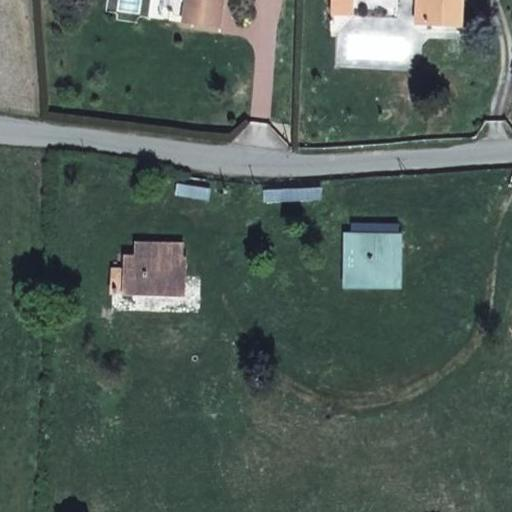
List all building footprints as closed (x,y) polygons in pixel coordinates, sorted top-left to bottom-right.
[(187,0),(184,22),(220,27),(223,0),(187,0)] [(427,23),(428,0),(419,0),(418,22),(427,23)] [(462,0),(428,0),(427,23),(461,24),(462,0)] [(210,189),(178,183),(176,193),(209,198),(210,189)] [(322,187),(264,190),(265,202),(323,198),(322,187)] [(402,224),(352,223),(352,234),(401,235),(402,224)] [(401,235),(352,234),(346,235),(346,283),(382,283),(382,267),(401,267),(401,235)] [(182,258),(183,244),(137,243),(137,254),(135,254),(132,254),(132,257),(126,257),(126,270),(114,270),(113,292),(146,292),(146,290),(185,291),(186,258),(182,258)] [(401,267),(382,267),(382,283),(401,283),(401,267)]
